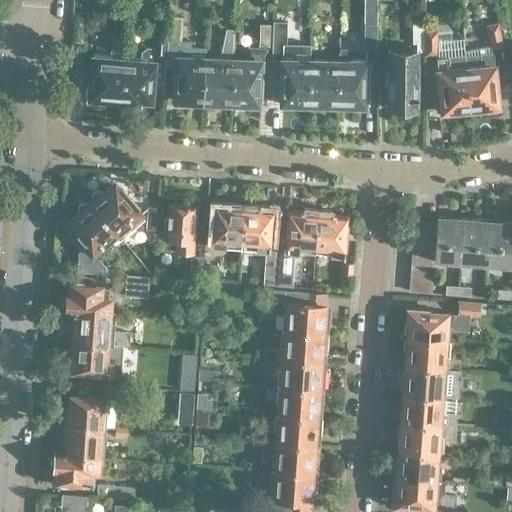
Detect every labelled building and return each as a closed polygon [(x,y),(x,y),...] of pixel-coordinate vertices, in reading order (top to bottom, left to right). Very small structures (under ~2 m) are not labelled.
[(272,24),(271,45),(285,46),(286,12),(272,11),(272,24)] [(176,56),(175,71),(174,99),(202,101),(204,57),(204,49),(190,48),(190,41),(181,41),(183,16),(169,16),(167,35),(167,41),(166,55),(176,56)] [(414,20),(414,43),(418,43),(418,52),(424,52),(425,52),(425,51),(424,20),(414,20)] [(438,20),(424,20),(425,51),(425,52),(424,52),(424,55),(437,55),(438,20)] [(463,50),(463,54),(469,111),(486,110),(486,106),(497,104),(492,51),(491,47),(501,45),(497,21),(485,23),(489,44),(463,50)] [(259,45),(271,45),(272,24),(260,23),(259,45)] [(337,60),(336,104),(364,105),(366,57),(376,58),(376,24),(364,24),(364,45),(365,45),(365,52),(337,51),(337,60)] [(204,57),(202,101),(230,102),(232,58),(233,28),(225,28),(221,57),(204,57)] [(124,54),(119,98),(125,104),(141,105),(142,99),(151,99),(151,94),(163,94),(163,90),(165,56),(166,55),(167,41),(167,35),(154,34),(153,47),(146,47),(142,51),(141,55),(124,54)] [(113,52),(99,51),(94,51),(92,79),(86,82),(85,100),(104,102),(109,97),(119,98),(124,54),(124,45),(114,44),(113,52)] [(232,58),(230,102),(258,103),(260,73),(264,74),(265,47),(248,47),(248,59),(232,58)] [(386,72),(386,83),(388,85),(388,105),(395,105),(399,110),(404,110),(410,106),(416,106),(416,51),(415,51),(413,50),(406,49),(404,51),(388,51),(388,70),(386,72)] [(463,54),(448,56),(435,57),(441,110),(453,109),(453,113),(469,111),(463,54)] [(280,102),(307,103),(308,59),(281,58),(280,102)] [(308,59),(307,103),(336,104),(337,60),(308,59)] [(91,199),(89,201),(119,235),(143,216),(132,203),(134,202),(122,187),(118,191),(112,183),(103,189),(98,189),(92,190),(90,195),(91,199)] [(82,244),(84,242),(86,244),(78,250),(77,270),(105,272),(105,266),(95,254),(119,235),(89,201),(83,200),(79,201),(77,206),(77,210),(68,218),(74,226),(70,229),(82,244)] [(224,240),(240,241),(243,203),(230,202),(229,205),(224,204),(224,206),(214,206),(211,246),(224,247),(224,240)] [(243,203),(240,241),(255,242),(255,248),(268,249),(271,209),(261,209),(261,207),(256,207),(256,204),(243,203)] [(169,205),(167,238),(177,239),(176,250),(192,251),(195,207),(169,205)] [(147,206),(146,229),(156,230),(158,207),(147,206)] [(301,246),(314,247),(317,208),(303,207),(303,210),(300,210),(299,212),(288,211),(285,250),(300,251),(301,246)] [(317,208),(314,247),(330,248),(329,254),(343,255),(345,215),(334,214),(334,212),(331,212),(331,209),(317,208)] [(424,221),(423,243),(433,244),(432,256),(432,258),(458,260),(461,217),(436,215),(435,222),(424,221)] [(461,217),(458,260),(485,262),(488,219),(461,217)] [(511,246),(511,220),(488,219),(485,262),(511,264),(511,251),(511,246)] [(414,220),(412,242),(423,243),(424,221),(414,220)] [(412,242),(411,254),(432,256),(433,244),(423,243),(412,242)] [(411,254),(410,266),(432,267),(432,258),(432,256),(411,254)] [(202,257),(190,256),(189,277),(201,279),(202,257)] [(275,284),(277,257),(265,256),(263,283),(275,284)] [(289,258),(277,257),(275,284),(287,285),(289,258)] [(342,259),(341,274),(352,275),(352,260),(342,259)] [(215,266),(202,265),(202,278),(215,278),(215,266)] [(410,266),(409,277),(431,279),(432,267),(410,266)] [(123,295),(147,297),(149,277),(125,274),(123,295)] [(409,277),(408,290),(430,292),(431,279),(409,277)] [(63,310),(71,311),(71,309),(110,312),(111,312),(113,296),(107,296),(108,284),(95,283),(95,282),(68,279),(67,290),(65,290),(64,294),(62,296),(61,303),(64,305),(63,310)] [(456,293),(456,286),(446,285),(446,293),(456,293)] [(456,286),(456,293),(469,295),(470,287),(456,286)] [(272,289),(270,313),(285,314),(284,329),(327,333),(328,313),(323,313),(325,293),(272,289)] [(509,289),(497,289),(497,298),(508,298),(509,289)] [(404,322),(403,336),(450,339),(451,327),(466,328),(468,315),(480,316),(481,302),(459,301),(458,315),(451,314),(451,313),(428,311),(428,308),(407,306),(406,321),(404,322)] [(71,309),(71,311),(69,326),(73,326),(72,339),(108,342),(110,312),(71,309)] [(263,348),(263,355),(320,360),(321,351),(325,352),(327,333),(284,329),(283,350),(263,348)] [(450,339),(403,336),(402,350),(404,353),(405,353),(404,364),(458,369),(460,369),(460,358),(444,357),(444,355),(449,355),(450,339)] [(67,352),(71,352),(69,369),(97,371),(97,382),(110,383),(110,386),(123,387),(124,371),(111,370),(112,358),(107,358),(108,342),(72,339),(72,341),(68,341),(67,352)] [(263,360),(274,361),(274,366),(282,366),(280,384),(323,388),(324,369),(319,369),(320,360),(263,355),(263,360)] [(404,364),(402,393),(456,397),(458,369),(404,364)] [(213,369),(198,368),(198,378),(213,380),(213,369)] [(66,419),(66,421),(106,424),(107,409),(108,410),(110,386),(110,383),(97,382),(96,395),(68,393),(67,408),(63,408),(62,419),(66,419)] [(280,384),(278,413),(316,416),(317,406),(322,407),(323,388),(280,384)] [(195,407),(211,408),(211,398),(206,398),(206,393),(196,393),(195,407)] [(402,393),(400,420),(455,424),(456,413),(445,412),(446,398),(440,398),(441,396),(402,393)] [(215,412),(201,411),(200,426),(213,427),(215,412)] [(278,413),(276,441),(314,443),(315,434),(320,435),(321,416),(316,416),(278,413)] [(398,448),(436,451),(443,452),(444,440),(454,440),(455,424),(400,420),(398,448)] [(61,438),(60,450),(60,451),(104,455),(106,424),(66,421),(65,438),(61,438)] [(115,435),(127,436),(127,427),(115,426),(115,435)] [(276,441),(255,439),(255,448),(275,450),(274,469),(317,472),(318,453),(313,453),(314,443),(276,441)] [(511,444),(502,444),(501,456),(511,457),(511,444)] [(393,462),(392,476),(440,479),(441,464),(435,464),(436,451),(398,448),(397,460),(396,459),(393,462)] [(60,451),(60,450),(53,450),(53,454),(50,456),(49,463),(52,466),(51,470),(53,470),(53,481),(80,484),(80,481),(93,482),(94,473),(99,474),(100,456),(103,457),(104,455),(60,451)] [(315,491),(317,472),(274,469),(273,484),(258,482),(255,507),(283,509),(282,511),(309,511),(311,490),(315,491)] [(440,479),(392,476),(391,489),(393,492),(392,505),(413,507),(413,505),(442,507),(442,511),(464,511),(465,508),(461,508),(462,495),(439,493),(440,479)] [(97,484),(96,495),(133,498),(134,486),(97,484)] [(59,493),(58,505),(82,507),(83,496),(59,493)]
